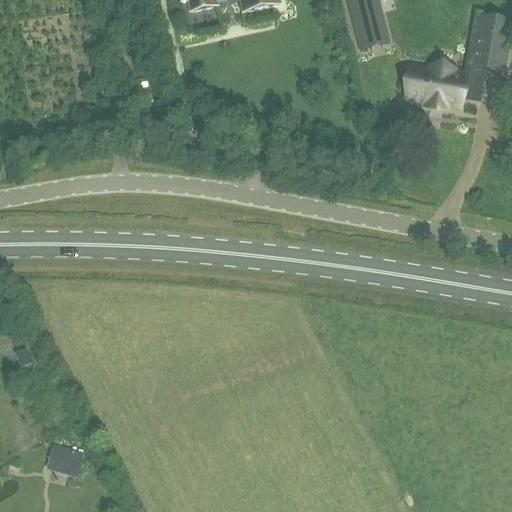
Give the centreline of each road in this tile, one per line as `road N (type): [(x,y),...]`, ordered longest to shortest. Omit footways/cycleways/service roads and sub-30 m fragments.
road 1 (unclassified): [(511,248),(233,195),(136,186),(0,202)]
road 2 (primary): [(511,296),(260,257),(0,245)]
